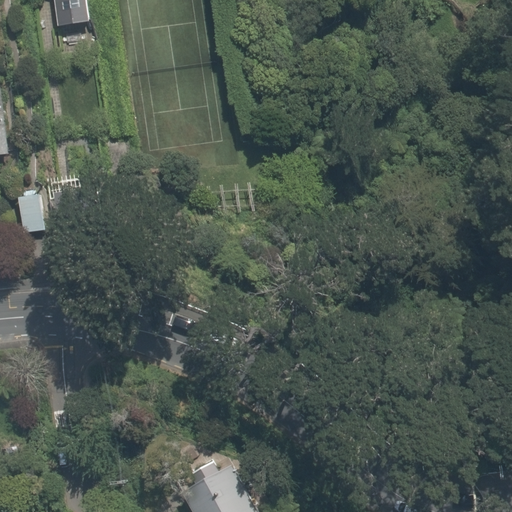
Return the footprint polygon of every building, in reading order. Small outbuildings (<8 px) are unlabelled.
[(55,0),(58,25),(89,22),(87,0),(55,0)] [(0,155),(8,154),(0,72),(0,155)] [(23,196),(14,196),(17,235),(49,233),(46,194),(36,195),(35,184),(22,185),(23,196)] [(197,358),(134,373),(143,407),(206,392),(197,358)] [(257,511),(227,459),(173,490),(186,511),(257,511)]
